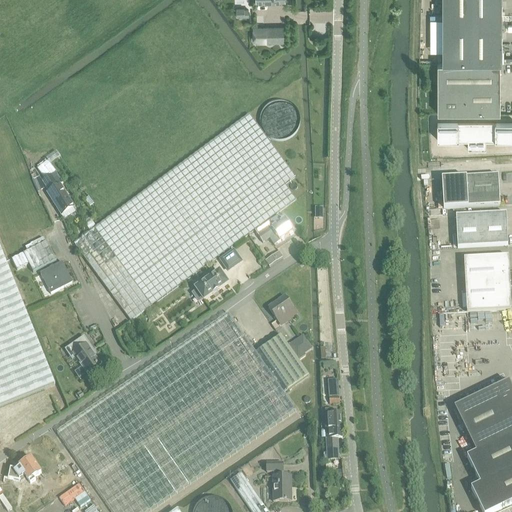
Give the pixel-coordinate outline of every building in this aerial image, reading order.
[(442,0),(442,64),(500,64),(502,64),(501,0),(442,0)] [(265,28),(256,28),(256,41),(256,43),(284,43),(284,33),(284,28),(265,28)] [(437,64),(437,89),(500,89),(500,64),(442,64),(437,64)] [(500,114),(500,89),(437,89),(437,114),(500,114)] [(249,116),(74,245),(131,323),(296,201),(285,186),(295,178),(249,116)] [(458,123),(437,123),(437,140),(468,140),(468,148),(486,148),(486,140),(511,139),(511,122),(495,123),(495,121),(458,121),(458,123)] [(56,152),(46,160),(48,162),(50,165),(61,158),(56,152)] [(56,173),(50,165),(48,162),(37,170),(45,180),(55,174),(56,173)] [(41,182),(41,183),(44,187),(48,193),(47,194),(54,205),(61,217),(64,221),(76,214),(73,209),(73,208),(59,187),(59,186),(62,184),(55,174),(45,180),(41,182)] [(498,177),(466,179),(442,181),(444,211),(500,207),(498,177)] [(458,250),(508,247),(506,215),(456,218),(458,250)] [(278,217),(255,233),(263,244),(270,239),(270,240),(289,227),(284,220),(281,222),(278,217)] [(89,219),(84,223),(89,231),(95,227),(89,219)] [(289,227),(270,240),(275,247),(293,234),(289,227)] [(28,253),(24,255),(29,265),(33,274),(57,262),(47,243),(46,244),(43,239),(31,246),(25,249),(28,253)] [(0,407),(55,386),(0,248),(0,407)] [(234,252),(221,261),(228,272),(241,263),(234,252)] [(24,255),(12,261),(17,271),(29,265),(24,255)] [(279,261),(275,255),(272,257),(269,260),(272,265),(279,261)] [(467,314),(511,311),(511,274),(509,275),(509,258),(464,261),(467,314)] [(62,264),(40,275),(51,295),(73,284),(62,264)] [(203,285),(196,290),(197,292),(203,300),(204,302),(227,285),(219,273),(215,277),(212,273),(206,277),(201,281),(203,285)] [(276,322),(292,310),(284,298),(268,310),(276,322)] [(229,315),(57,434),(111,511),(150,511),(295,412),(283,395),(256,355),(229,315)] [(281,337),(256,355),(283,395),(308,377),(281,337)] [(303,337),(289,346),(299,361),(306,357),(305,355),(311,351),(312,350),(311,348),(303,337)] [(75,358),(86,374),(100,365),(90,352),(92,350),(83,338),(65,351),(72,360),(75,358)] [(336,362),(323,363),(323,370),(329,369),(330,371),(336,371),(336,362)] [(481,511),(496,511),(511,504),(511,390),(509,384),(454,410),(476,455),(467,459),(480,486),(471,490),(481,511)] [(324,420),(325,431),(341,430),(340,414),(330,414),(330,412),(324,412),(324,418),(322,418),(322,421),(324,420)] [(341,437),(341,430),(325,431),(327,454),(327,460),(337,459),(337,453),(335,453),(334,438),(341,437)] [(34,478),(41,473),(31,458),(18,467),(19,467),(18,468),(18,470),(10,469),(8,480),(19,482),(19,480),(25,476),(30,484),(35,481),(34,478)] [(284,464),(266,465),(266,474),(284,475),(284,464)] [(266,511),(241,475),(230,482),(250,511),(266,511)] [(290,487),(290,478),(272,478),(272,504),(290,504),(289,487),(290,487)] [(79,486),(59,499),(65,508),(75,501),(85,494),(79,486)] [(85,494),(75,501),(81,509),(91,502),(85,494)] [(3,496),(0,497),(0,500),(7,511),(9,511),(12,510),(3,496)]
